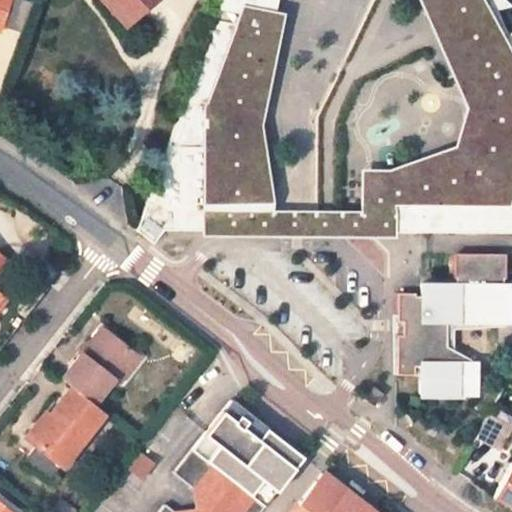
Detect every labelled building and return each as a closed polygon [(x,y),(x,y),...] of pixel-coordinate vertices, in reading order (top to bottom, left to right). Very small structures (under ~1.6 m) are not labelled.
[(100,0),(92,0),(121,31),(125,27),(100,0)] [(100,0),(125,27),(154,0),(100,0)] [(271,33),(277,0),(221,0),(213,21),(268,32),(271,33)] [(503,0),(429,0),(478,107),(491,109),(500,115),(483,177),(475,177),(462,178),(451,168),(390,178),(392,188),(378,188),(378,232),(511,232),(511,32),(507,35),(496,10),(510,6),(503,0)] [(268,32),(213,21),(183,107),(195,107),(195,104),(249,103),(255,97),(268,32)] [(195,107),(183,107),(136,231),(155,246),(165,232),(205,232),(205,214),(266,213),(249,103),(195,104),(195,107)] [(266,213),(205,214),(205,232),(366,232),(378,232),(378,188),(392,188),(390,178),(451,168),(462,178),(475,177),(483,177),(500,115),(491,109),(478,107),(471,106),(472,129),(466,150),(440,160),(362,176),(362,213),(266,213)] [(416,292),(399,292),(398,321),(405,322),(405,335),(398,335),(397,375),(416,375),(416,366),(422,366),(422,375),(422,395),(479,394),(478,369),(445,360),(445,321),(478,321),(510,321),(510,283),(504,283),(504,277),(506,277),(506,258),(455,258),(454,277),(457,277),(457,283),(422,283),(423,296),(416,296),(416,292)] [(100,329),(80,354),(113,381),(117,385),(137,360),(100,329)] [(80,354),(61,379),(70,387),(93,405),(113,381),(80,354)] [(48,415),(52,418),(31,443),(61,467),(103,413),(93,405),(70,387),(48,415)] [(172,473),(192,489),(221,511),(259,511),(292,466),(288,449),(229,403),(172,473)] [(48,415),(44,412),(24,437),(31,443),(52,418),(48,415)] [(511,425),(508,424),(493,452),(511,461),(511,425)] [(125,468),(142,481),(156,463),(138,450),(125,468)] [(511,461),(491,496),(511,507),(511,461)] [(372,511),(321,472),(289,511),(372,511)] [(193,511),(180,511),(221,511),(192,489),(193,511)]
